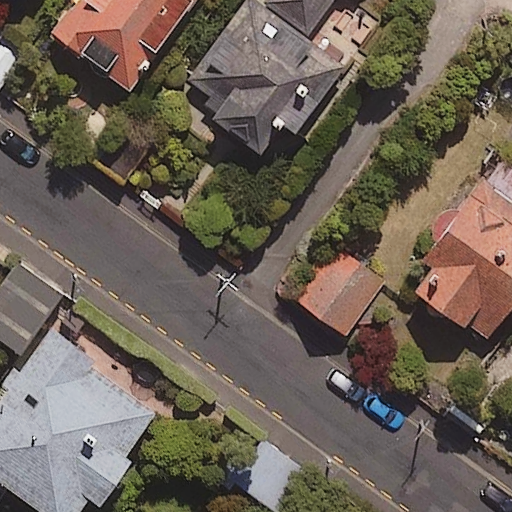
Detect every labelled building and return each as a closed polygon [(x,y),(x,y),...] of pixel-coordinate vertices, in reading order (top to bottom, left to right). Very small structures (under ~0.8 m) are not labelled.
[(195,0),(79,0),(47,44),(122,99),(195,0)] [(264,0),(258,9),(303,41),(333,0),(347,0),(352,3),(354,0),(264,0)] [(303,41),(258,9),(249,2),(186,87),(215,108),(203,124),(255,163),(277,133),(290,142),(343,70),(303,41)] [(0,85),(24,55),(0,37),(0,85)] [(511,184),(494,171),(402,296),(479,354),(511,309),(511,184)] [(389,273),(343,242),(297,310),(342,341),(389,273)] [(66,296),(20,265),(0,295),(0,339),(25,356),(66,296)] [(42,511),(97,511),(103,505),(112,511),(146,464),(133,455),(167,407),(52,325),(0,397),(0,509),(13,491),(42,511)] [(285,511),(312,473),(252,432),(220,479),(268,511),(285,511)]
